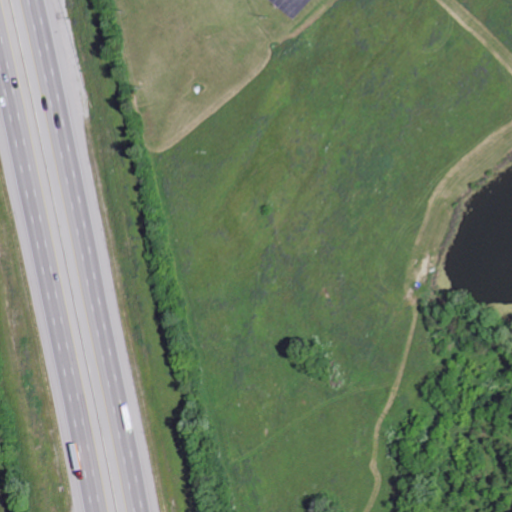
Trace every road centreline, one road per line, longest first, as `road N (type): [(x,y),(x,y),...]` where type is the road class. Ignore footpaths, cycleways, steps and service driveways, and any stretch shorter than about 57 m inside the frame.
road 1 (motorway): [(138,511),(32,0)]
road 2 (motorway): [(0,41),(96,511)]
